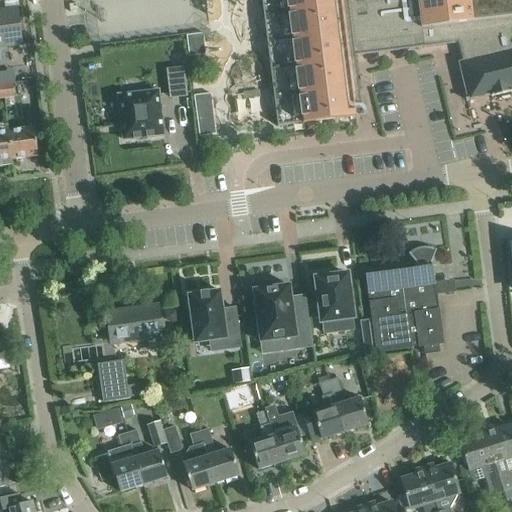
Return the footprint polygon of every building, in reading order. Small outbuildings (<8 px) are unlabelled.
[(511,0),(261,0),(278,127),(355,117),(348,57),(457,44),(462,63),(459,64),(468,100),(467,100),(467,102),(469,102),(469,101),(479,99),(491,96),(491,98),(493,97),(510,93),(511,93),(511,91),(511,0)] [(0,49),(21,47),(17,9),(0,11),(0,49)] [(206,56),(203,34),(186,36),(189,57),(206,56)] [(183,68),(167,71),(170,98),(186,96),(183,68)] [(2,86),(4,98),(15,97),(14,84),(2,86)] [(242,91),(243,114),(264,113),(263,90),(242,91)] [(158,91),(118,96),(124,140),(164,135),(158,91)] [(211,94),(194,96),(199,137),(200,137),(216,135),(211,94)] [(33,128),(8,131),(12,160),(37,157),(33,128)] [(0,161),(12,160),(8,131),(0,132),(0,161)] [(417,269),(367,275),(373,320),(372,320),(377,354),(411,349),(411,347),(419,346),(419,349),(424,348),(425,355),(439,353),(438,346),(443,345),(436,294),(447,293),(446,282),(435,283),(433,267),(431,267),(431,263),(436,252),(431,249),(425,248),(421,248),(415,251),(410,256),(417,265),(417,269)] [(352,317),(347,274),(342,274),(342,270),(327,272),(328,276),(315,278),(318,303),(314,304),(316,318),(320,317),(320,321),(352,317)] [(289,284),(253,289),(260,340),(294,336),(295,348),(310,346),(306,307),(292,309),(289,284)] [(190,296),(188,296),(188,299),(195,344),(210,342),(211,352),(241,348),(239,334),(235,309),(223,311),(220,294),(220,292),(218,292),(190,296)] [(111,343),(162,335),(158,306),(106,314),(111,343)] [(164,310),(166,319),(171,323),(178,322),(176,309),(164,310)] [(371,321),(360,322),(364,354),(375,352),(371,321)] [(103,403),(129,399),(123,362),(97,366),(103,403)] [(235,384),(249,382),(247,369),(233,371),(235,384)] [(309,385),(305,371),(292,374),(296,389),(309,385)] [(333,395),(334,395),(342,392),(338,378),(328,381),(333,395)] [(318,430),(321,439),(344,432),(336,407),(337,406),(334,395),(333,395),(328,381),(319,384),(327,408),(313,412),(307,408),(301,410),(309,433),(318,430)] [(336,407),(344,432),(367,425),(359,399),(337,406),(336,407)] [(131,408),(121,411),(124,421),(134,418),(131,408)] [(97,430),(121,423),(117,409),(93,416),(97,430)] [(304,456),(291,414),(277,418),(274,409),(265,412),(281,463),(304,456)] [(258,470),(280,463),(281,463),(265,412),(256,414),(264,439),(249,444),(258,470)] [(148,426),(154,448),(166,444),(159,423),(148,426)] [(511,436),(509,427),(485,435),(493,464),(502,492),(505,492),(511,489),(511,475),(510,471),(508,471),(504,460),(511,458),(511,436)] [(164,432),(171,455),(181,452),(183,450),(176,428),(164,432)] [(229,450),(216,454),(209,429),(198,432),(215,484),(237,477),(229,450)] [(145,456),(137,431),(127,434),(142,486),(166,479),(158,452),(145,456)] [(181,461),(182,465),(190,491),(215,484),(198,432),(190,435),(193,447),(188,449),(181,461)] [(117,437),(121,450),(106,454),(107,455),(94,459),(101,482),(114,478),(119,493),(142,486),(127,434),(117,437)] [(469,471),(473,470),(476,482),(485,479),(491,496),(502,492),(493,464),(485,435),(460,442),(469,471)] [(450,465),(425,473),(434,502),(437,511),(451,511),(450,509),(457,495),(459,494),(450,465)] [(425,473),(401,481),(410,509),(422,505),(423,511),(437,511),(434,502),(425,473)] [(1,500),(0,500),(0,511),(34,511),(32,504),(20,507),(17,497),(18,497),(18,495),(1,500)] [(394,511),(392,503),(366,511),(394,511)]
